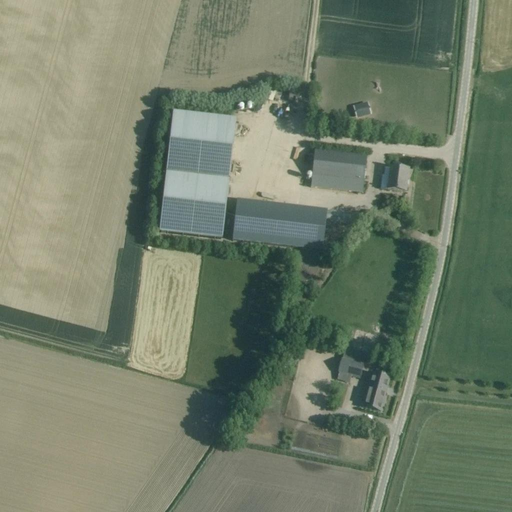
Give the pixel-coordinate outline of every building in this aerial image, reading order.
[(362,109),(376,105),(375,99),(361,102),(362,109)] [(364,109),(365,116),(379,113),(377,106),(364,109)] [(160,234),(221,241),(235,121),(174,114),(160,234)] [(311,189),(363,194),(366,161),(314,155),(311,189)] [(385,169),(384,177),(389,178),(387,192),(400,194),(405,194),(408,172),(390,169),(385,169)] [(232,242),(322,252),(326,223),(359,227),(361,216),(237,202),(232,242)] [(342,361),(338,374),(360,381),(364,367),(363,366),(366,355),(346,349),(342,361)] [(363,408),(370,410),(380,413),(389,379),(368,374),(361,400),(364,401),(363,408)]
